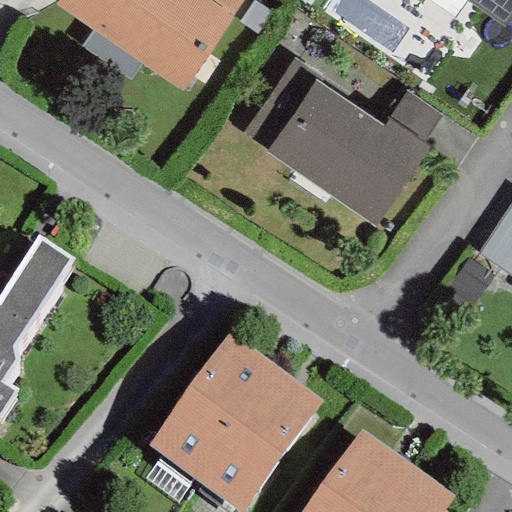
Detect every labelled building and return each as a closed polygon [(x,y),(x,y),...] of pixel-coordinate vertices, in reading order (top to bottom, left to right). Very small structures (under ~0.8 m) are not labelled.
[(56,0),(54,4),(181,91),(232,16),(209,0),(56,0)] [(209,0),(232,16),(242,0),(209,0)] [(424,0),(464,0),(503,27),(511,14),(511,0),(416,0),(422,4),(424,0)] [(314,80),(318,83),(321,78),(293,59),(242,132),(266,149),(314,80)] [(266,149),(265,152),(374,227),(423,155),(428,148),(422,143),(386,119),(381,126),(318,83),(314,80),(266,149)] [(440,116),(404,92),(386,119),(422,143),(440,116)] [(511,200),(475,254),(511,279),(511,200)] [(0,417),(18,390),(3,382),(17,361),(15,347),(72,259),(36,237),(0,288),(0,417)] [(493,276),(466,259),(447,289),(473,306),(493,276)] [(146,446),(191,478),(273,367),(228,334),(146,446)] [(238,511),(320,401),(273,367),(191,478),(236,511),(238,511)] [(298,511),(367,511),(404,462),(359,429),(298,511)] [(439,511),(451,496),(404,462),(367,511),(439,511)]
